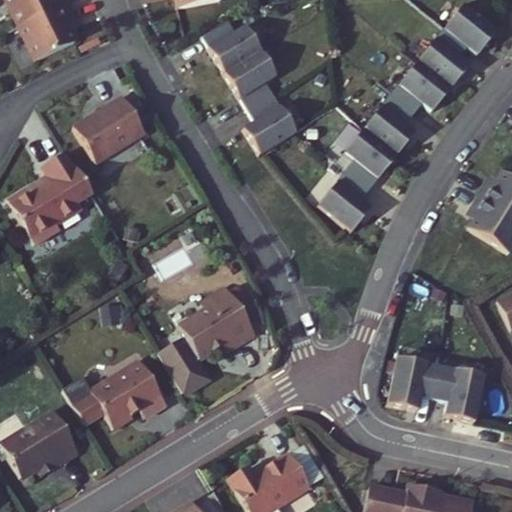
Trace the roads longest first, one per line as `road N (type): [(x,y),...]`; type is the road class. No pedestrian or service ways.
road 1 (residential): [(132,45),(262,250),(315,376)]
road 2 (residential): [(511,74),(405,220),(358,346),(315,376)]
road 3 (residential): [(315,376),(90,511)]
road 4 (residential): [(315,376),(367,434),(511,467)]
road 5 (residential): [(0,110),(132,45)]
